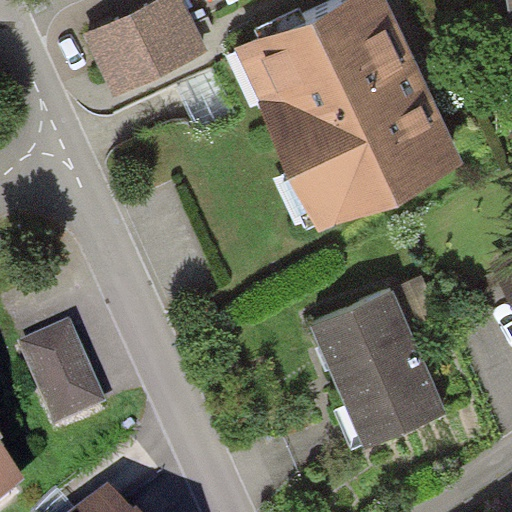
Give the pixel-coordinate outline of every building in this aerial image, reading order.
[(177,0),(151,0),(88,31),(114,86),(199,45),(177,0)] [(387,0),(329,0),(237,43),(318,216),(458,151),(387,0)] [(511,246),(493,256),(511,291),(511,246)] [(396,285),(318,320),(368,432),(439,400),(396,285)] [(69,324),(21,344),(54,423),(102,403),(69,324)] [(0,505),(26,486),(0,451),(0,505)]
